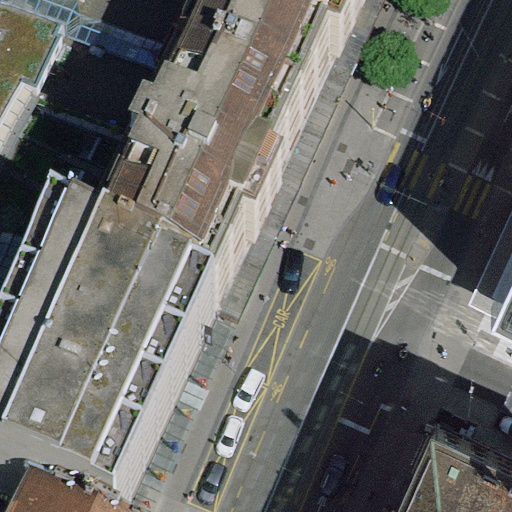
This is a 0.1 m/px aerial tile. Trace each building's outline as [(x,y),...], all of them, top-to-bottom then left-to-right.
[(0,0),(0,218),(54,247),(93,267),(177,84),(213,0),(0,0)] [(213,0),(177,84),(304,141),(368,0),(213,0)] [(93,267),(217,329),(304,141),(177,84),(93,267)] [(0,363),(54,247),(0,218),(0,363)] [(54,247),(0,363),(0,493),(35,511),(134,511),(217,329),(93,267),(54,247)] [(511,322),(511,266),(491,312),(511,322)] [(511,511),(511,449),(436,415),(408,476),(391,511),(511,511)]
